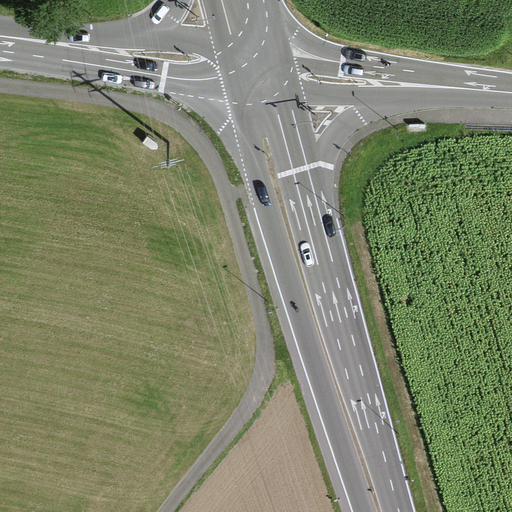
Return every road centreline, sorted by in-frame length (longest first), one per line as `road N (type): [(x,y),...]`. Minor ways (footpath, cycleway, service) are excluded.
road 1 (primary): [(242,89),(261,182),(365,511)]
road 2 (primary): [(399,511),(319,206)]
road 3 (tertiary): [(27,46),(242,89)]
road 4 (tertiary): [(458,90),(279,51)]
road 5 (tertiary): [(319,206),(323,165),(338,135),(391,99)]
